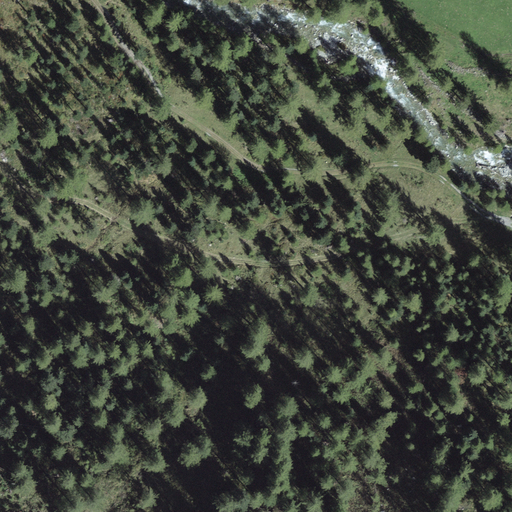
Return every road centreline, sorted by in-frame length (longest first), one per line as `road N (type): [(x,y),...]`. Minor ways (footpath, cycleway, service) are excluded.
road 1 (track): [(0,164),(35,196),(87,204),(190,250),(265,264),(493,217)]
road 2 (track): [(94,0),(167,103),(256,168),(414,166),(511,225)]
